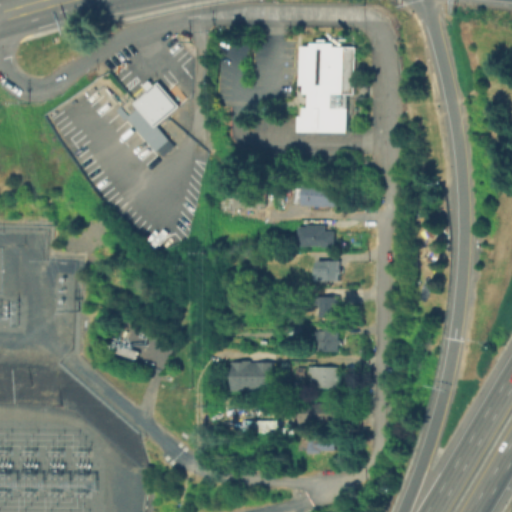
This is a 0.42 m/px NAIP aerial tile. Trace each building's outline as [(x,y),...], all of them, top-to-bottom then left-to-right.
[(300,131),(300,115),(306,115),(305,106),(312,106),(312,93),(306,93),(306,84),(302,84),(302,45),(312,45),(312,42),(320,41),(320,37),(329,37),(329,41),(337,41),(337,45),(358,45),(359,93),(349,94),(349,131),(300,131)] [(168,138),(155,150),(125,117),(122,119),(95,90),(78,105),(70,96),(88,80),(94,87),(101,81),(116,98),(126,89),(131,94),(147,79),(153,85),(158,80),(180,104),(157,126),(168,138)] [(267,199),(267,209),(235,209),(235,199),(228,199),(228,184),(267,184),(267,199)] [(303,204),(303,186),(337,186),(337,204),(303,204)] [(301,229),(336,229),(336,249),(301,248),(301,229)] [(320,281),(320,262),(344,262),(343,281),(320,281)] [(341,299),(341,318),(319,318),(319,299),(341,299)] [(321,333),(341,333),(341,353),(321,353),(321,333)] [(232,392),(232,364),(275,364),(275,392),(232,392)] [(339,369),(339,389),(315,389),(314,369),(339,369)] [(303,423),(303,403),(345,403),(344,423),(303,423)] [(278,419),(242,419),(242,432),(278,432),(278,419)] [(267,425),(280,425),(280,438),(267,438),(267,425)] [(303,453),(303,436),(339,436),(339,453),(303,453)]
